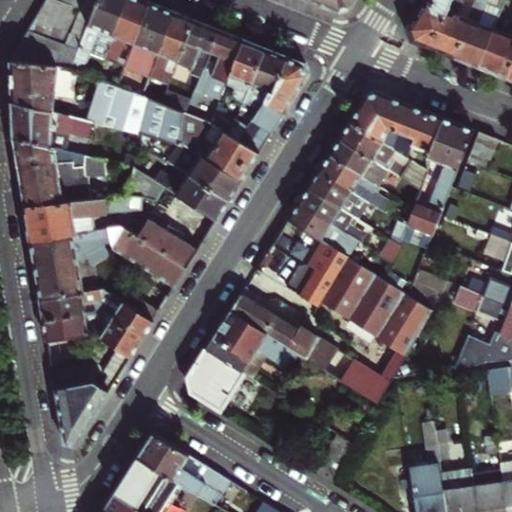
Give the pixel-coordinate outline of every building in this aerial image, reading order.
[(45,0),(41,8),(35,19),(69,31),(73,17),(80,0),(45,0)] [(97,0),(89,24),(84,36),(72,67),(74,67),(83,71),(91,51),(104,56),(127,0),(97,0)] [(97,0),(80,0),(73,17),(89,24),(97,0)] [(133,42),(150,2),(145,0),(127,0),(104,56),(115,61),(125,39),(133,42)] [(304,0),(340,13),(347,10),(350,9),(356,0),(304,0)] [(424,0),(407,27),(410,41),(454,58),(470,21),(458,14),(463,10),(468,0),(424,0)] [(465,62),(476,67),(493,28),(501,9),(504,0),(479,0),(470,21),(454,58),(465,62)] [(162,7),(150,2),(133,42),(124,65),(123,66),(148,76),(149,75),(175,12),(162,7)] [(175,66),(179,56),(194,19),(183,15),(175,12),(149,75),(168,84),(175,66)] [(84,36),(69,31),(35,19),(28,29),(16,49),(10,59),(72,67),(84,36)] [(194,19),(179,56),(175,66),(200,76),(219,29),(207,24),(194,19)] [(511,19),(506,34),(493,28),(476,67),(492,73),(503,77),(511,58),(511,19)] [(221,97),(226,84),(243,39),(230,34),(219,29),(200,76),(196,87),(221,97)] [(232,98),(244,102),(265,47),(255,43),(243,39),(226,84),(236,88),(232,98)] [(265,47),(244,102),(238,118),(236,122),(247,125),(254,113),(255,113),(269,91),(272,92),(287,56),(276,52),(265,47)] [(247,125),(236,122),(215,113),(215,114),(211,123),(259,153),(281,119),(309,74),(305,63),(287,56),(272,92),(269,91),(255,113),(254,113),(247,125)] [(511,58),(503,77),(511,80),(511,58)] [(72,67),(10,59),(11,84),(12,99),(54,111),(53,86),(80,94),(86,72),(83,71),(74,67),(72,67)] [(91,97),(85,119),(142,134),(150,137),(182,145),(188,147),(189,147),(198,133),(207,121),(185,112),(161,102),(141,94),(86,72),(80,94),(91,97)] [(191,99),(166,88),(161,102),(185,112),(189,103),(191,99)] [(366,94),(350,120),(411,158),(427,168),(427,157),(443,117),(410,104),(377,91),(366,94)] [(13,138),(85,155),(107,161),(134,168),(136,161),(139,145),(142,134),(85,119),(54,111),(12,99),(13,121),(13,138)] [(233,112),(218,105),(215,113),(236,122),(238,118),(232,116),(233,112)] [(416,200),(407,224),(432,234),(474,129),(458,123),(443,117),(427,157),(427,168),(427,172),(443,178),(438,181),(428,205),(416,200)] [(344,129),(339,137),(389,168),(401,175),(411,158),(350,120),(344,129)] [(259,153),(211,123),(207,121),(198,133),(250,167),(254,160),(259,153)] [(467,159),(486,167),(497,139),(479,131),(467,159)] [(250,167),(198,133),(189,147),(242,180),(246,173),(250,167)] [(150,137),(142,134),(139,145),(146,149),(150,137)] [(389,168),(339,137),(334,146),(329,154),(391,192),(394,186),(382,178),(389,168)] [(83,161),(85,155),(13,138),(16,154),(18,166),(57,160),(57,161),(74,160),(75,165),(84,164),(83,161)] [(182,145),(175,157),(180,159),(188,147),(182,145)] [(242,180),(189,147),(188,147),(180,159),(175,157),(171,164),(180,170),(229,200),(236,190),(242,180)] [(391,192),(329,154),(323,162),(319,169),(368,200),(386,212),(392,202),(390,199),(393,194),(391,192)] [(57,160),(18,166),(21,185),(25,206),(93,200),(90,180),(110,176),(107,161),(85,155),(83,161),(84,164),(75,165),(74,160),(57,161),(57,160)] [(134,168),(164,187),(217,220),(223,209),(229,200),(180,170),(174,180),(165,175),(160,172),(158,175),(136,161),(134,168)] [(174,180),(180,170),(171,164),(165,175),(174,180)] [(145,209),(144,195),(157,202),(164,187),(134,168),(129,196),(125,211),(145,209)] [(368,200),(319,169),(312,180),(308,187),(353,215),(357,217),(368,200)] [(464,169),(458,183),(472,189),(477,175),(464,169)] [(353,215),(308,187),(302,196),(298,203),(353,237),(364,244),(369,235),(349,222),(353,215)] [(93,200),(25,206),(28,224),(30,240),(76,233),(99,230),(96,214),(125,211),(129,196),(93,200)] [(353,237),(298,203),(293,211),(288,218),(322,240),(342,254),(353,237)] [(146,222),(137,236),(187,268),(198,249),(193,246),(187,242),(190,237),(168,223),(165,228),(159,224),(153,221),(146,222)] [(402,221),(391,238),(399,243),(407,225),(402,221)] [(505,238),(511,240),(511,228),(493,221),(489,232),(505,238)] [(36,273),(40,298),(86,290),(82,268),(81,260),(87,259),(86,255),(108,241),(107,236),(113,236),(113,240),(114,247),(175,286),(187,268),(137,236),(122,227),(99,230),(76,233),(30,240),(36,273)] [(391,238),(381,255),(393,263),(399,245),(399,243),(391,238)] [(342,254),(322,240),(308,262),(299,266),(286,287),(301,297),(317,307),(321,302),(349,257),(342,254)] [(267,251),(260,262),(267,266),(274,255),(267,251)] [(349,257),(321,302),(370,332),(378,337),(406,294),(349,257)] [(511,285),(490,277),(487,284),(472,277),(467,287),(511,305),(511,285)] [(467,287),(461,305),(504,322),(500,333),(494,330),(488,345),(466,337),(454,367),(457,367),(511,359),(511,305),(467,287)] [(86,290),(40,298),(42,308),(44,318),(103,308),(102,288),(86,290)] [(102,288),(103,308),(119,318),(117,322),(142,338),(147,329),(153,320),(139,311),(102,288)] [(298,329),(240,293),(235,302),(231,309),(289,346),(299,330),(298,329)] [(354,359),(341,379),(378,403),(434,311),(406,294),(378,337),(398,350),(382,376),(354,359)] [(145,302),(139,311),(153,320),(159,310),(145,302)] [(96,332),(103,308),(44,318),(46,330),(47,340),(96,332)] [(119,318),(103,308),(96,332),(117,347),(131,356),(136,347),(142,338),(117,322),(119,318)] [(206,347),(244,372),(259,349),(268,354),(295,372),(305,357),(289,346),(231,309),(217,330),(206,347)] [(301,325),(298,329),(299,330),(289,346),(305,357),(323,368),(325,369),(338,349),(313,333),(301,325)] [(110,375),(107,380),(113,384),(131,356),(117,347),(103,370),(110,375)] [(244,372),(206,347),(196,363),(188,377),(191,391),(221,410),(245,372),(244,372)] [(259,349),(244,372),(245,372),(253,377),(268,354),(259,349)] [(91,364),(53,371),(54,380),(55,387),(65,443),(74,445),(97,409),(109,390),(94,381),(91,364)] [(487,368),(490,393),(511,390),(511,371),(511,367),(487,368)] [(343,415),(333,429),(340,433),(355,442),(363,427),(343,415)] [(435,431),(434,418),(424,420),(430,464),(410,466),(415,511),(446,511),(441,471),(439,459),(435,431)] [(435,431),(439,459),(449,458),(445,429),(435,431)] [(146,445),(139,456),(184,484),(215,504),(230,480),(154,432),(146,445)] [(340,433),(316,470),(332,480),(355,442),(340,433)] [(485,436),(487,452),(498,451),(496,434),(485,436)] [(115,494),(143,511),(166,511),(184,484),(139,456),(124,479),(115,494)] [(501,469),(506,511),(511,511),(511,460),(500,462),(501,469)] [(441,471),(446,511),(476,511),(471,474),(470,467),(441,471)] [(506,511),(501,469),(471,474),(476,511),(506,511)] [(143,511),(115,494),(106,507),(102,511),(143,511)] [(280,511),(264,502),(257,511),(280,511)]
